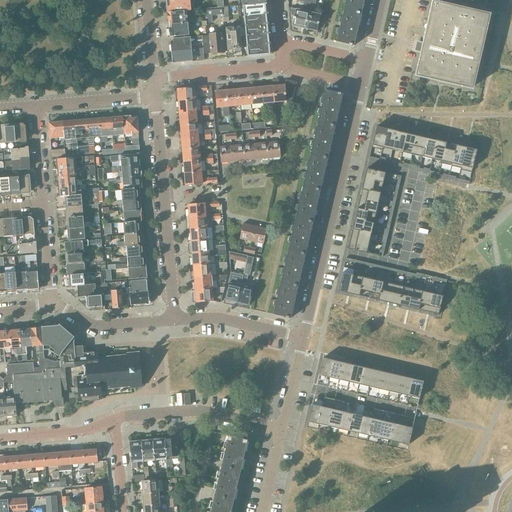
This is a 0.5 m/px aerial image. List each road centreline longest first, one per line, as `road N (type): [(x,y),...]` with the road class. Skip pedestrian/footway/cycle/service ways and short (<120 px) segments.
road 1 (residential): [(302,337),(361,86)]
road 2 (residential): [(173,319),(155,97)]
road 3 (residential): [(291,384),(420,414)]
road 4 (residential): [(302,337),(218,318),(173,319)]
road 5 (residential): [(281,67),(154,78)]
road 6 (residential): [(35,107),(155,97)]
road 7 (residential): [(281,429),(199,410),(163,413)]
